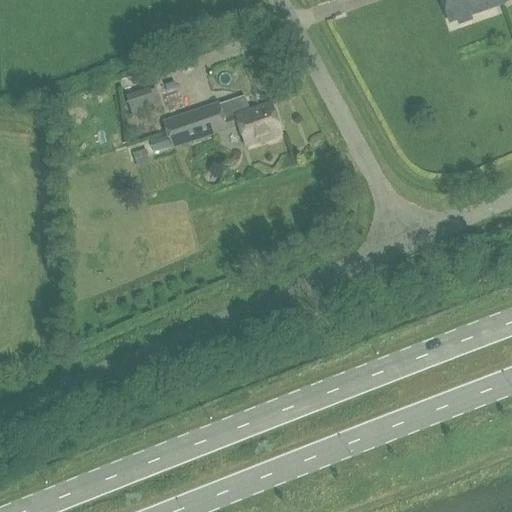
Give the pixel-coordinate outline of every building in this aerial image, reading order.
[(441,0),(450,23),(457,20),(459,25),(472,20),(470,16),(504,4),(502,0),(441,0)] [(154,80),(194,65),(189,52),(149,67),(154,80)] [(150,88),(126,96),(133,118),(157,110),(150,88)] [(270,102),(236,114),(246,144),(281,132),(270,102)] [(227,128),(217,103),(165,122),(174,147),(227,128)] [(168,148),(173,146),(169,135),(164,137),(150,142),(154,153),(168,148)]
